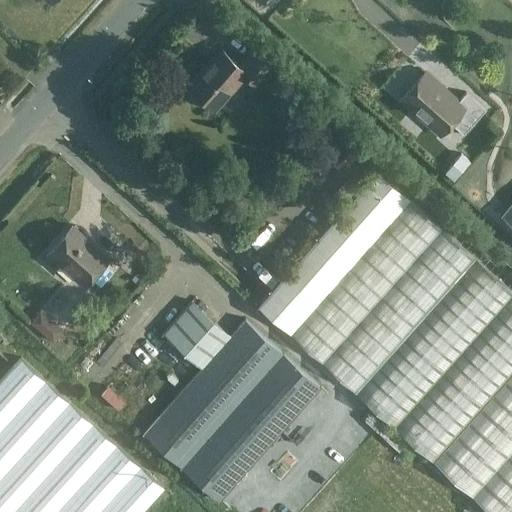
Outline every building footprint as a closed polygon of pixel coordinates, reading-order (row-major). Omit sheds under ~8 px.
[(260,82),(277,63),(257,45),(239,64),(221,48),(189,84),(216,108),(248,72),(260,82)] [(402,98),(442,133),(452,123),(463,133),(485,108),(466,91),(457,100),(425,72),(402,98)] [(486,144),(496,126),(485,120),(476,138),(486,144)] [(511,511),(511,266),(389,156),(258,302),(494,511),(511,511)] [(511,223),(511,201),(501,214),(511,223)] [(85,283),(109,256),(73,224),(49,251),(85,283)] [(162,332),(201,366),(143,431),(219,499),(321,385),(244,316),(230,332),(192,298),(162,332)] [(64,330),(40,310),(29,322),(53,343),(64,330)] [(0,511),(96,511),(97,511),(140,511),(164,485),(21,356),(0,379),(0,511)] [(399,451),(406,444),(370,411),(363,418),(399,451)]
